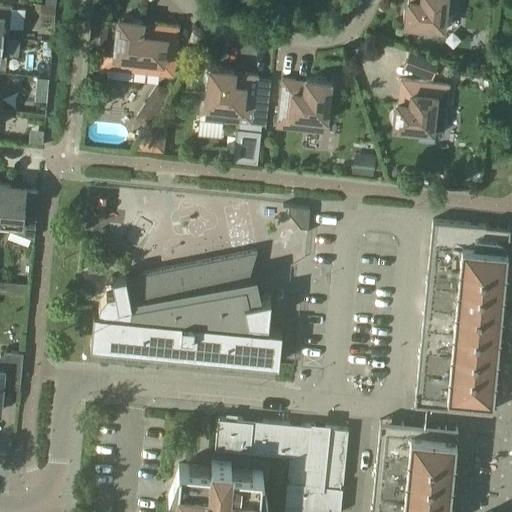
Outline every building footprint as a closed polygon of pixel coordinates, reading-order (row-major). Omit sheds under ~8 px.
[(445,11),(457,13),(458,0),(408,0),(406,24),(443,28),(445,11)] [(0,35),(8,36),(11,4),(0,3),(0,35)] [(119,18),(115,54),(101,53),(100,67),(173,75),(178,26),(143,22),(143,21),(119,18)] [(93,45),(106,47),(108,25),(95,24),(93,45)] [(0,67),(5,68),(8,36),(0,35),(0,67)] [(234,71),(210,68),(206,106),(205,118),(237,122),(233,159),(257,162),(261,123),(253,123),(258,75),(234,72),(234,71)] [(325,119),(326,119),(330,82),(306,79),(306,80),(282,78),(276,126),(324,132),(325,119)] [(432,130),(444,131),(450,84),(401,78),(398,103),(397,103),(394,127),(432,131),(432,130)] [(147,124),(158,105),(147,98),(135,117),(147,124)] [(141,147),(163,150),(166,131),(144,128),(141,147)] [(354,152),(352,171),(374,173),(376,154),(354,152)] [(27,184),(1,181),(0,191),(0,221),(10,222),(9,229),(34,238),(39,190),(26,189),(27,184)] [(482,389),(497,236),(488,224),(486,223),(486,224),(432,219),(415,393),(471,398),(471,396),(482,389)] [(245,284),(256,249),(148,270),(146,271),(144,272),(142,273),(140,275),(139,277),(138,280),(137,281),(137,283),(127,282),(125,273),(111,276),(115,292),(107,294),(99,302),(98,311),(93,310),(90,344),(278,362),(281,329),(267,327),(265,320),(268,320),(270,295),(246,292),(247,284),(245,284)] [(0,407),(2,381),(20,383),(23,351),(4,350),(4,354),(0,353),(0,407)] [(284,508),(321,511),(339,511),(348,428),(237,417),(236,418),(218,416),(215,446),(234,448),(233,449),(290,455),(284,508)] [(437,511),(444,446),(435,435),(379,430),(379,432),(371,511),(437,511)] [(174,511),(257,511),(262,473),(263,473),(263,471),(230,468),(231,462),(211,460),(211,466),(178,463),(178,464),(179,465),(174,511)]
